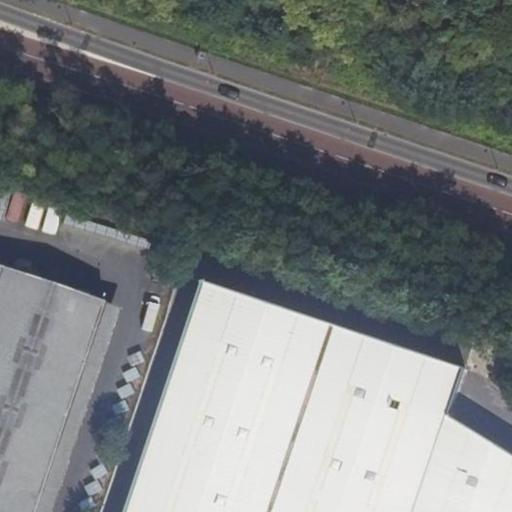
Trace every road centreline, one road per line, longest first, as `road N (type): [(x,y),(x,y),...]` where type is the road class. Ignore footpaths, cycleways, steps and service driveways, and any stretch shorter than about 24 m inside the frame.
road 1 (secondary): [(511,183),(0,10)]
road 2 (secondary): [(0,75),(511,243)]
